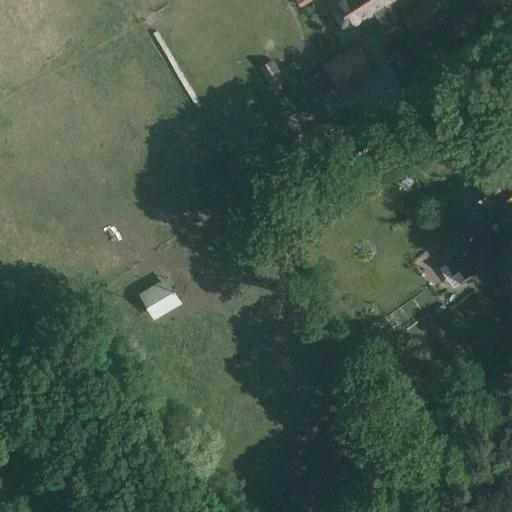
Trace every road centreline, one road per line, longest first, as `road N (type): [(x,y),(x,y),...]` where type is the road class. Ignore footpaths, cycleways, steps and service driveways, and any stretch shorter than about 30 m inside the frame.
road 1 (unknown): [(511,25),(199,220)]
road 2 (unclassified): [(365,511),(511,361)]
